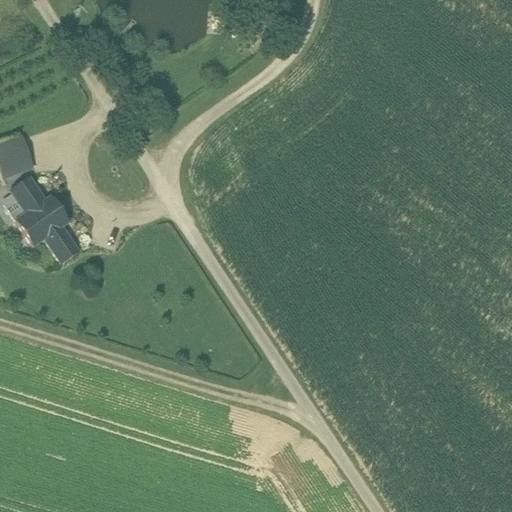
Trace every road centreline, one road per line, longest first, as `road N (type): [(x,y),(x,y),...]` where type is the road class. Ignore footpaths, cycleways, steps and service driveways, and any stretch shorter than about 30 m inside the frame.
road 1 (unclassified): [(378,511),(39,0)]
road 2 (track): [(313,414),(0,322)]
road 3 (track): [(149,170),(298,53),(324,0)]
